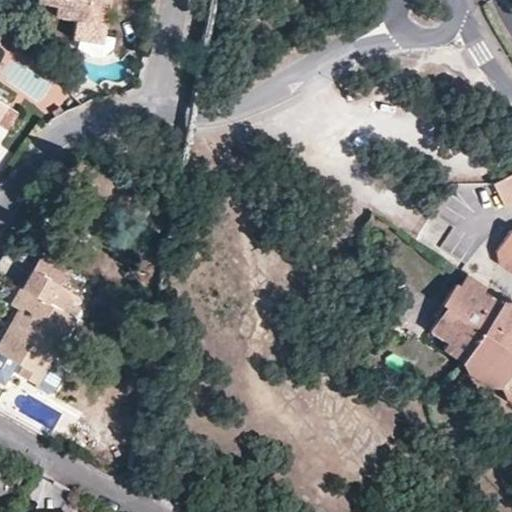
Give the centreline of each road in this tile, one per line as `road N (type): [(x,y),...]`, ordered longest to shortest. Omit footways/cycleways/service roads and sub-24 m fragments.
road 1 (residential): [(395,21),(361,34),(273,94),(209,115),(156,114)]
road 2 (residential): [(156,114),(72,132),(52,147),(0,229)]
road 3 (residential): [(147,511),(0,429)]
